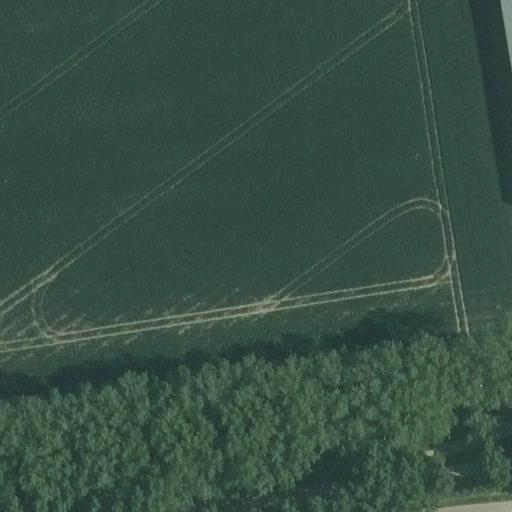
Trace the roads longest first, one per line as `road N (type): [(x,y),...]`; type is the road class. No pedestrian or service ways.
road 1 (unclassified): [(383,484),(206,511)]
road 2 (unclassified): [(383,484),(511,430)]
road 3 (unclassified): [(511,465),(383,484)]
